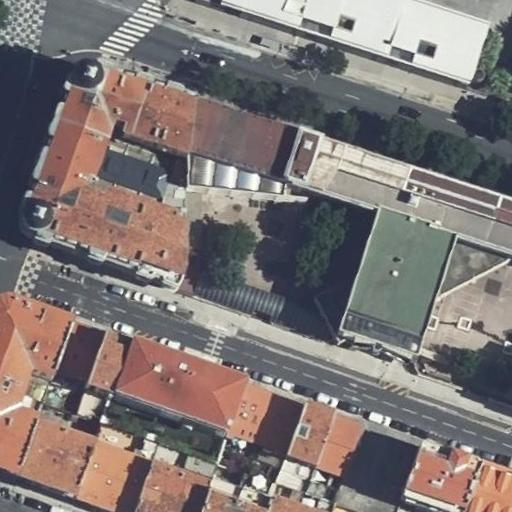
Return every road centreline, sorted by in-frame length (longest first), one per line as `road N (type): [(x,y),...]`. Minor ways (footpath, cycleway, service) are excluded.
road 1 (residential): [(17,273),(511,446)]
road 2 (primary): [(511,158),(51,5)]
